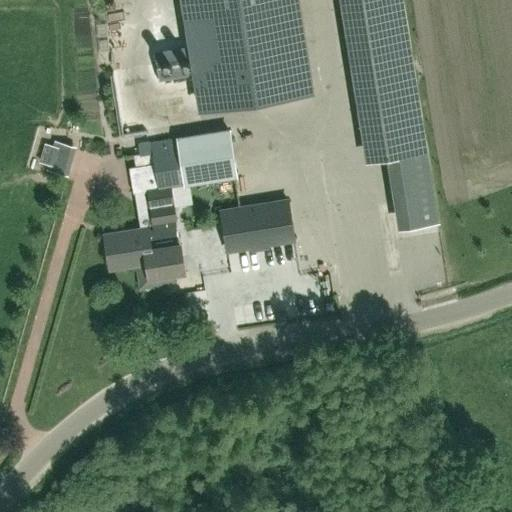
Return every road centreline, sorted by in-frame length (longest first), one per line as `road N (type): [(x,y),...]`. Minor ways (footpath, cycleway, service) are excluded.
road 1 (unclassified): [(1,511),(89,422),(183,380),(511,301)]
road 2 (unknown): [(468,316),(374,238),(334,119),(312,0)]
